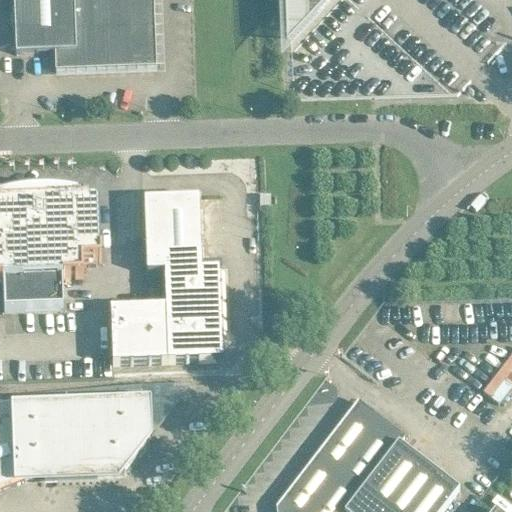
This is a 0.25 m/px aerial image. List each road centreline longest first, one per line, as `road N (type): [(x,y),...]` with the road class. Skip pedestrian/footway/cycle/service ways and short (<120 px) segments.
road 1 (residential): [(0,143),(377,130),(407,138),(454,179)]
road 2 (unclassified): [(192,511),(454,179)]
